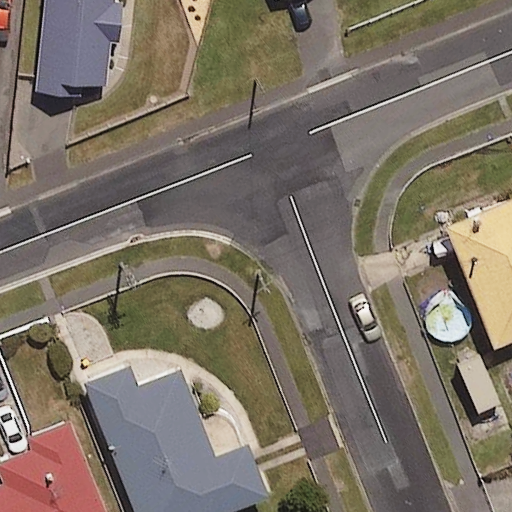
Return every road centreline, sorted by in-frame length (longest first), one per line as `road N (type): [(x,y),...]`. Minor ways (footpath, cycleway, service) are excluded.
road 1 (residential): [(272,148),(414,511)]
road 2 (residential): [(0,253),(272,148)]
road 3 (residential): [(272,148),(511,52)]
